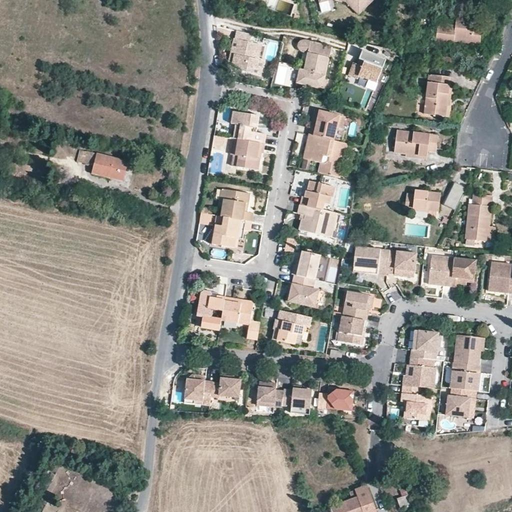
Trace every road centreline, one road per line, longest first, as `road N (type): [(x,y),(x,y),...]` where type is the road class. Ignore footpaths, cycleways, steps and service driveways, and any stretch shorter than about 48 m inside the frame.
road 1 (residential): [(506,318),(398,311),(382,363),(362,373),(168,351)]
road 2 (residential): [(182,262),(255,273),(268,262),(290,106),(209,84)]
road 3 (residential): [(182,262),(209,84)]
road 4 (residential): [(168,351),(140,511)]
